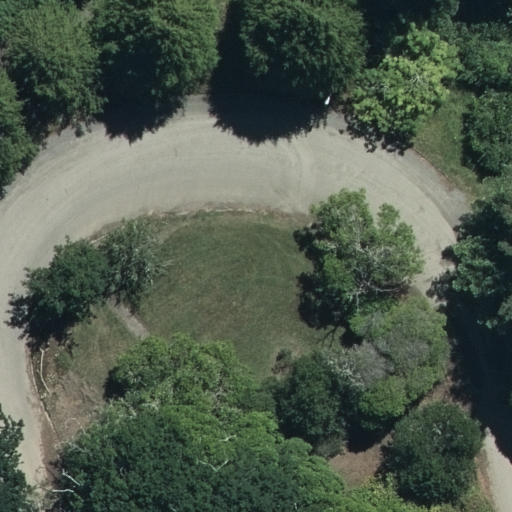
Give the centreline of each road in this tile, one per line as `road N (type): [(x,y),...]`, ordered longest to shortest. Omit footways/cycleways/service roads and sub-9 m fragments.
road 1 (track): [(214,167),(341,181),(460,238),(511,398)]
road 2 (track): [(0,282),(31,217),(100,179),(214,167)]
road 3 (track): [(214,167),(234,0)]
